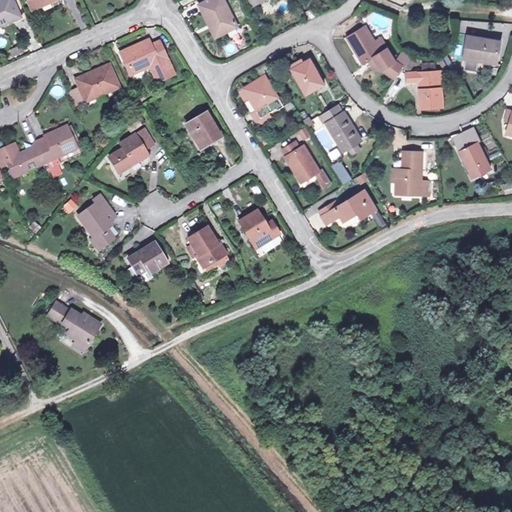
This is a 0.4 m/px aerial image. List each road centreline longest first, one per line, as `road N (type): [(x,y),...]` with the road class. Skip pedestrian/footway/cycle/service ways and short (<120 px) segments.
road 1 (residential): [(0,427),(305,285),(332,264)]
road 2 (residential): [(311,26),(358,96),(395,118),(459,116),(497,92),(511,70)]
road 3 (residential): [(332,264),(436,215),(511,210)]
road 4 (residential): [(156,5),(0,78)]
road 5 (residential): [(332,264),(310,251),(255,160)]
